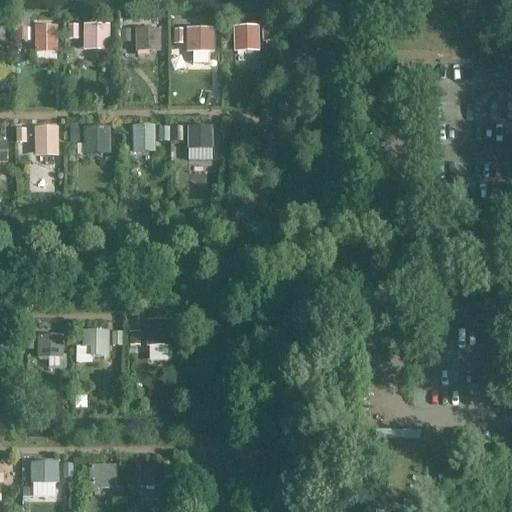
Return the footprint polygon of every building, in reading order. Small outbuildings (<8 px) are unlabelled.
[(112,50),(112,23),(85,24),(85,50),(112,50)] [(191,51),(215,49),(214,28),(190,30),(191,51)] [(165,30),(140,30),(140,55),(165,55),(165,30)] [(269,30),(245,30),(245,55),(269,55),(269,30)] [(58,31),(34,31),(34,55),(58,55),(58,31)] [(135,125),(136,151),(157,150),(156,125),(135,125)] [(36,156),(60,155),(59,127),(36,127),(36,156)] [(10,134),(0,134),(0,158),(10,159),(10,134)] [(117,134),(93,134),(93,159),(117,159),(117,134)] [(219,134),(194,134),(194,159),(219,159),(219,134)] [(150,321),(151,360),(171,360),(171,320),(150,321)] [(111,355),(111,330),(84,331),(84,355),(111,355)] [(62,338),(38,338),(38,362),(62,362),(62,338)] [(168,371),(143,371),(143,395),(168,395),(168,371)] [(58,495),(57,463),(33,463),(34,496),(58,495)] [(142,464),(142,484),(166,485),(166,465),(142,464)] [(113,468),(88,469),(88,490),(114,489),(113,468)]
